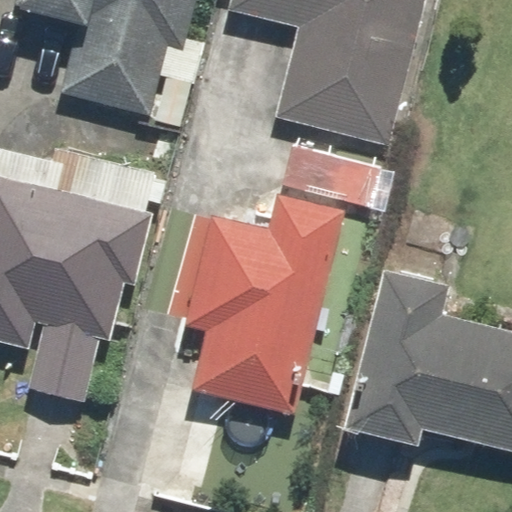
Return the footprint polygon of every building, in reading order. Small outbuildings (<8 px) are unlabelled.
[(184,48),(196,0),(15,0),(15,3),(80,21),(62,88),(150,111),(168,44),(184,48)] [(426,0),(234,0),(233,8),(299,24),(277,113),(392,142),(426,0)] [(157,209),(0,171),(0,336),(32,345),(39,317),(46,319),(30,385),(87,399),(103,333),(114,336),(127,279),(139,282),(157,209)] [(297,413),(348,207),(277,190),(269,223),(215,209),(187,322),(206,327),(192,387),(297,413)] [(453,281),(389,264),(346,422),(421,443),(425,424),(511,447),(511,325),(446,308),(453,281)]
